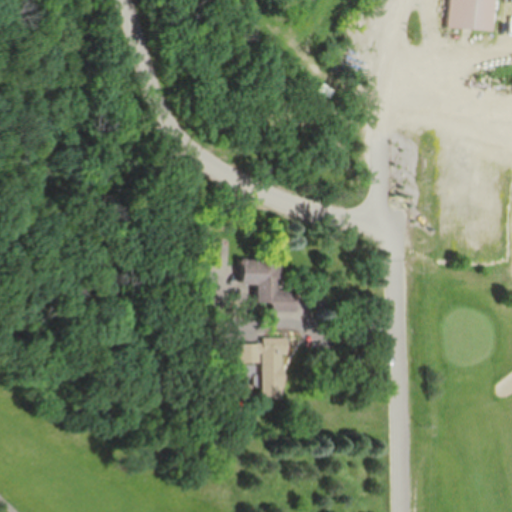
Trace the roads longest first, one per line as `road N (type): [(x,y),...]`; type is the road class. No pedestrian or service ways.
road 1 (residential): [(399,511),(396,229)]
road 2 (residential): [(396,229),(409,0)]
